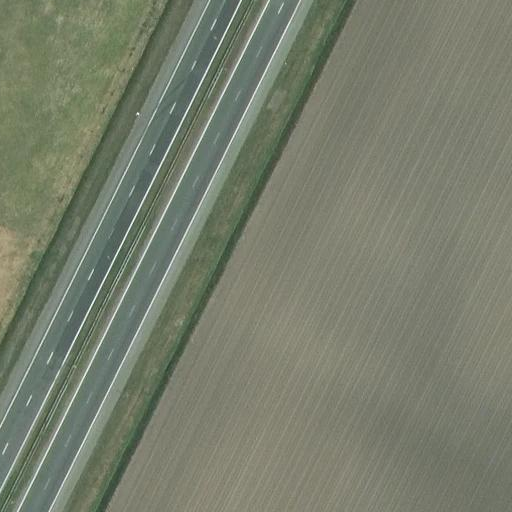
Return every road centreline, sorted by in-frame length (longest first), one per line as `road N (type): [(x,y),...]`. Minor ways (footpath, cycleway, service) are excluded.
road 1 (motorway): [(35,511),(284,0)]
road 2 (motorway): [(223,0),(0,459)]
